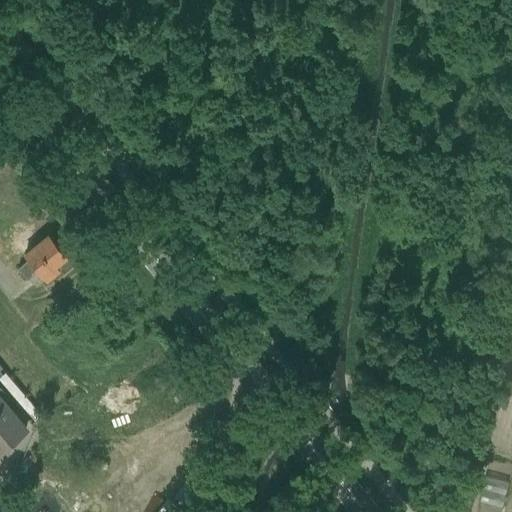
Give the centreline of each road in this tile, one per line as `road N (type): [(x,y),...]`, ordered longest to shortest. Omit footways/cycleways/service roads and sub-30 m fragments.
road 1 (tertiary): [(371,511),(0,69)]
road 2 (unknown): [(214,511),(227,425),(254,373)]
